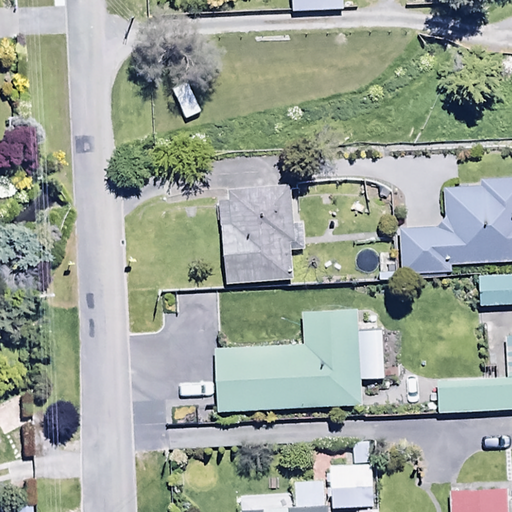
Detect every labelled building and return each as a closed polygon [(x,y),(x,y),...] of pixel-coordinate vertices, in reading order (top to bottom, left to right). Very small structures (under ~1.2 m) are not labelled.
[(287,0),(288,12),(342,8),(341,0),(287,0)] [(449,272),(448,264),(511,261),(511,176),(477,178),(477,185),(442,187),(443,219),(436,219),(437,226),(397,227),(399,274),(449,272)] [(225,198),(215,199),(221,283),(290,279),(289,251),(302,250),(300,221),(287,222),(285,182),(224,186),(225,198)] [(511,273),(474,275),(476,306),(511,304),(511,273)] [(212,348),(215,411),(359,404),(355,308),(298,311),(300,344),(212,348)] [(511,334),(503,335),(505,376),(433,380),(434,412),(511,408),(511,334)] [(369,464),(367,464),(366,441),(350,442),(351,465),(327,465),(328,509),(335,509),(334,511),(344,511),(344,509),(370,508),(369,464)] [(291,506),(243,508),(243,511),(324,511),(324,505),(320,505),(320,481),(290,482),(291,506)] [(505,511),(505,491),(447,491),(447,511),(505,511)]
